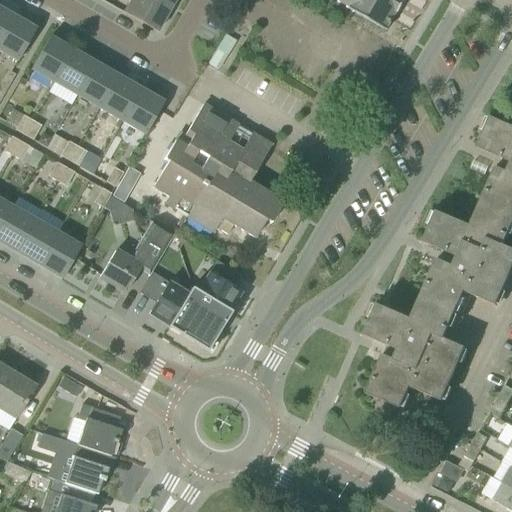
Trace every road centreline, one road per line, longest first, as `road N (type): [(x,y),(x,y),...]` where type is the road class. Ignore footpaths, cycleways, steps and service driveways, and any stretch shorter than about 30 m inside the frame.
road 1 (residential): [(259,402),(294,324),(358,281),(511,26)]
road 2 (residential): [(461,0),(231,382)]
road 3 (secondary): [(194,391),(0,279)]
road 4 (secondary): [(0,313),(178,421)]
road 5 (residential): [(53,0),(150,52),(179,41),(202,0)]
road 6 (secondary): [(410,511),(264,433)]
